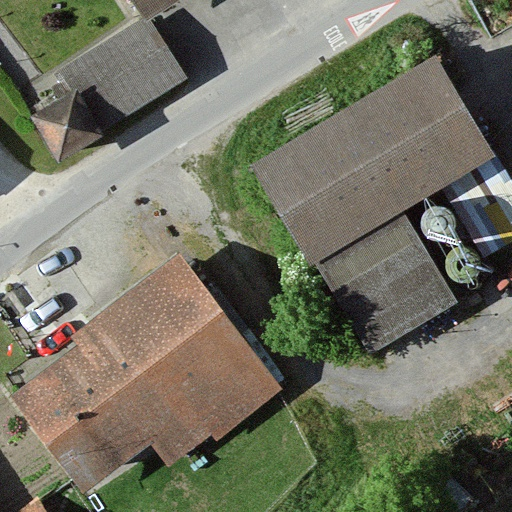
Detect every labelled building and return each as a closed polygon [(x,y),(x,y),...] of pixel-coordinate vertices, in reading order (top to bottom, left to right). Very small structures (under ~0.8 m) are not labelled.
[(123,0),(137,25),(151,16),(178,0),(123,0)] [(187,73),(151,16),(137,25),(71,66),(107,123),(187,73)] [(428,55),(242,169),(361,361),(450,306),(390,209),(487,149),(428,55)] [(287,390),(182,254),(5,390),(84,493),(143,448),(168,481),(287,390)] [(47,511),(39,499),(18,511),(47,511)]
